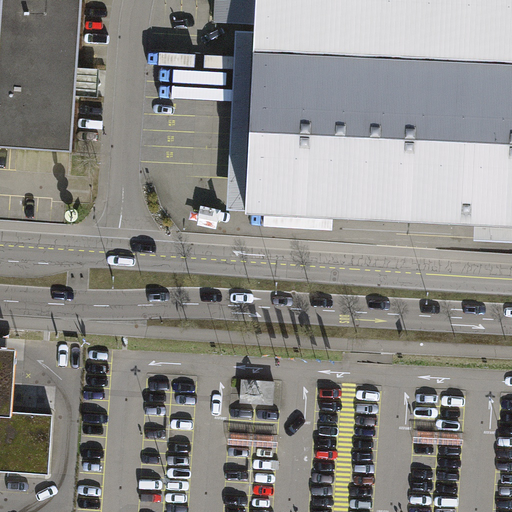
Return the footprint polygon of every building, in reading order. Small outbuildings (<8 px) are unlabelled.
[(0,144),(71,149),(81,0),(1,0),(0,16),(0,144)] [(511,0),(219,0),(218,28),(243,29),(233,217),(479,229),(478,242),(511,244),(511,0)] [(0,410),(11,411),(14,380),(16,348),(0,347),(0,410)] [(277,384),(246,382),(245,405),(276,407),(277,384)] [(53,414),(11,411),(0,410),(0,470),(49,474),(53,414)]
